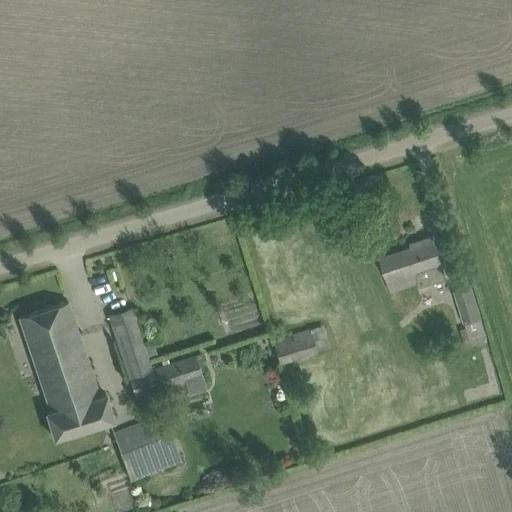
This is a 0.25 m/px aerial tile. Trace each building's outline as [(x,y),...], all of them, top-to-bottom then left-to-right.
[(381,257),(387,276),(391,290),(418,281),(420,285),(446,277),(442,263),(433,236),(417,241),(418,245),(381,257)] [(456,291),(468,328),(460,331),(465,346),(487,340),(470,287),(456,291)] [(70,300),(21,315),(51,410),(46,411),(55,437),(114,419),(106,393),(99,395),(70,300)] [(109,314),(115,333),(136,398),(191,380),(194,389),(206,385),(196,355),(152,369),(132,307),(109,314)] [(323,325),(311,328),(274,340),(280,363),(317,352),(317,350),(329,346),(323,325)] [(181,459),(169,427),(164,428),(163,424),(147,430),(142,420),(113,432),(131,481),(181,459)]
